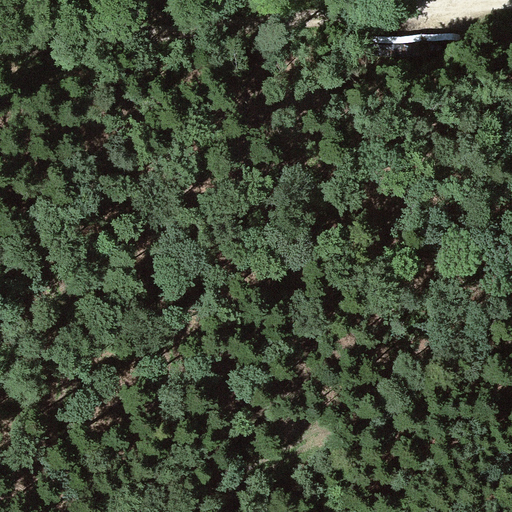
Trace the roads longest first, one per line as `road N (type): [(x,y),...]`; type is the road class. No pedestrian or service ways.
road 1 (track): [(0,34),(484,0)]
road 2 (track): [(511,346),(460,378),(316,438),(194,511)]
